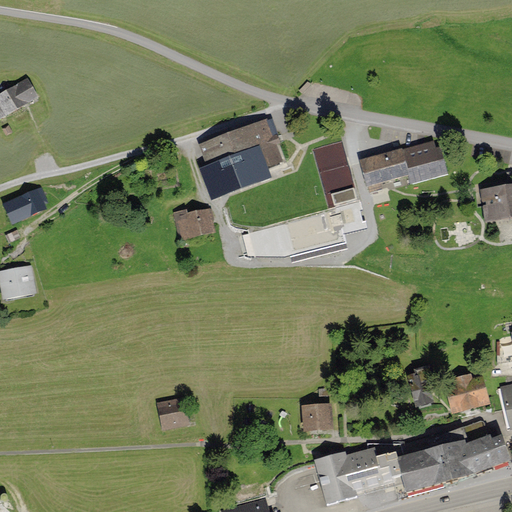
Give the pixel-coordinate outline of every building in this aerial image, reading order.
[(0,92),(0,121),(27,106),(38,99),(28,81),(2,96),(0,92)] [(268,122),(200,146),(209,171),(201,173),(212,203),(272,182),(267,170),(283,164),(268,122)] [(10,127),(3,131),(7,137),(13,133),(10,127)] [(439,142),(360,163),(367,189),(407,179),(409,186),(448,175),(439,142)] [(319,164),(348,161),(347,143),(336,144),(336,147),(318,149),(319,164)] [(349,169),(332,176),(330,171),(324,174),(331,191),(347,184),(345,178),(352,175),(349,169)] [(334,191),(337,202),(358,195),(355,184),(334,191)] [(511,187),(507,188),(479,192),(485,224),(511,219),(511,187)] [(41,189),(3,207),(14,229),(49,213),(46,207),(49,205),(41,189)] [(281,223),(285,237),(277,239),(282,261),(345,246),(343,238),(367,232),(361,204),(281,223)] [(187,212),(174,214),(180,243),(216,236),(211,212),(188,216),(187,212)] [(18,232),(6,237),(9,245),(21,240),(18,232)] [(32,267),(0,273),(0,283),(4,301),(37,294),(32,267)] [(511,363),(511,336),(511,335),(499,337),(497,366),(511,363)] [(408,379),(417,411),(435,406),(425,370),(413,373),(414,377),(408,379)] [(445,388),(453,418),(491,407),(483,377),(472,380),(471,376),(452,381),(453,386),(445,388)] [(511,385),(500,388),(511,432),(511,431),(511,385)] [(329,389),(319,390),(319,399),(330,398),(329,389)] [(185,401),(158,405),(163,433),(189,429),(185,401)] [(302,409),(304,434),(334,432),(332,406),(302,409)] [(511,465),(501,438),(493,442),(487,425),(481,422),(461,429),(395,446),(400,462),(406,487),(410,498),(461,485),(511,465)] [(314,462),(327,511),(361,503),(360,499),(406,487),(400,462),(395,446),(368,445),(368,453),(348,458),(346,453),(314,462)] [(2,504),(3,504),(5,504),(6,504),(7,503),(8,502),(8,501),(8,499),(7,498),(6,497),(5,496),(4,496),(3,496),(1,497),(0,498),(0,499),(0,501),(0,502),(1,503),(2,504)] [(269,511),(266,499),(222,511),(269,511)]
